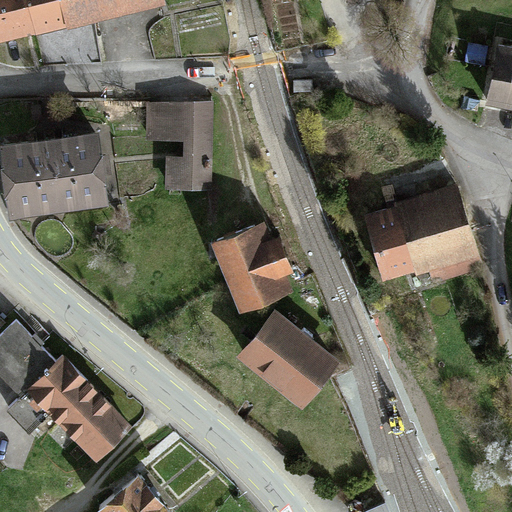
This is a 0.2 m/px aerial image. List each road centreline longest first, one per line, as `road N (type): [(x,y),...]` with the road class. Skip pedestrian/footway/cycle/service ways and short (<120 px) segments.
road 1 (tertiary): [(292,511),(241,455),(0,243)]
road 2 (residential): [(0,80),(230,69)]
road 3 (residential): [(480,142),(511,358)]
road 4 (residential): [(284,66),(344,66),(411,99)]
